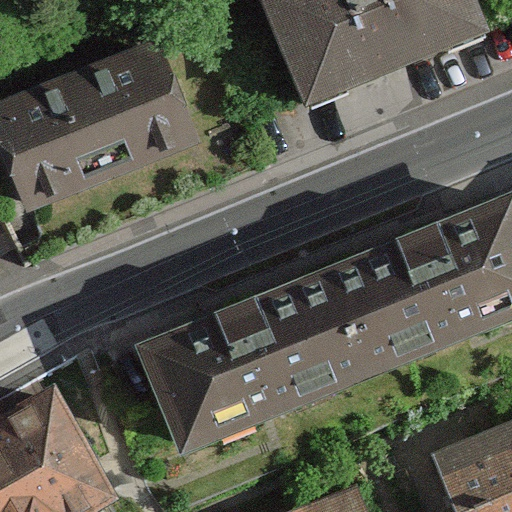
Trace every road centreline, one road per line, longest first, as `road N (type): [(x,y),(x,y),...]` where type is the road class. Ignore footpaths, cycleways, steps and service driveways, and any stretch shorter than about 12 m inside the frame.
road 1 (secondary): [(511,120),(0,330)]
road 2 (motorway): [(0,338),(511,129)]
